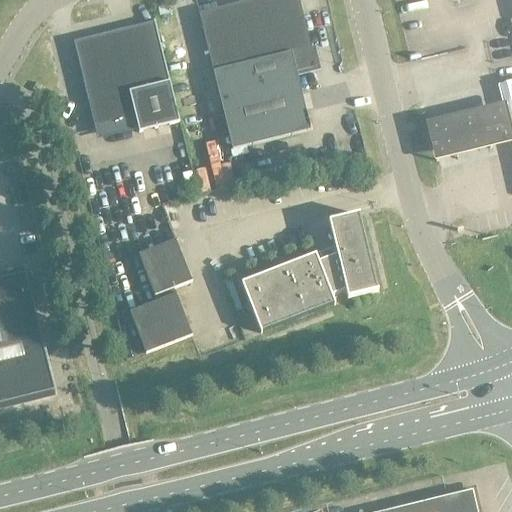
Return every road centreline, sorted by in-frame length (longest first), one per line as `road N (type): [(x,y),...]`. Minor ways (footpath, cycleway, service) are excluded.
road 1 (secondary): [(494,370),(414,397),(0,496)]
road 2 (secondary): [(111,511),(511,406)]
road 3 (unclassified): [(494,370),(429,251),(361,0)]
